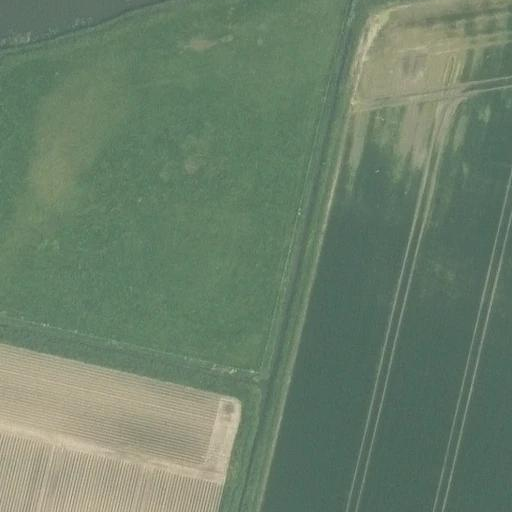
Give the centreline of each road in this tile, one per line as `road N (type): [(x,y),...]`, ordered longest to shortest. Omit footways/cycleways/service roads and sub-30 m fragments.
road 1 (track): [(368,7),(251,511)]
road 2 (track): [(413,0),(297,18),(225,50),(134,125),(0,258)]
road 3 (track): [(0,339),(252,397),(225,511)]
